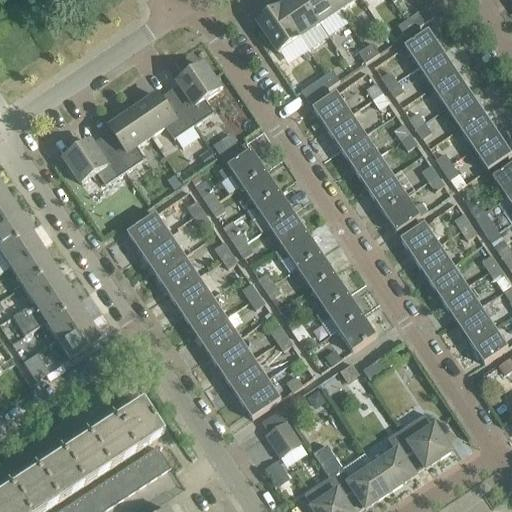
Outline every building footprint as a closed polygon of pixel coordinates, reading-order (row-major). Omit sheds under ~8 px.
[(301,0),(297,0),(281,12),(300,41),(320,27),(301,0)] [(330,0),(301,0),(320,27),(340,13),(330,0)] [(330,0),(340,13),(359,0),(330,0)] [(427,10),(405,25),(412,35),(434,20),(427,10)] [(300,41),(281,12),(280,11),(259,26),(279,55),(300,41)] [(412,35),(405,25),(398,29),(405,40),(412,35)] [(405,51),(419,72),(443,56),(429,35),(405,51)] [(373,47),(365,51),(373,62),(380,57),(373,47)] [(373,62),(365,51),(358,56),(366,67),(373,62)] [(419,72),(433,93),(457,77),(443,56),(419,72)] [(181,88),(171,95),(194,130),(214,116),(206,104),(221,94),(204,69),(179,85),(181,88)] [(333,74),(326,78),(333,89),(340,84),(333,74)] [(382,82),(388,92),(397,86),(391,76),(382,82)] [(433,93),(447,113),(471,97),(457,77),(433,93)] [(333,89),(326,78),(301,95),(308,106),(333,89)] [(397,86),(388,92),(395,102),(404,96),(397,86)] [(367,94),(373,103),(382,97),(376,88),(367,94)] [(159,99),(135,115),(151,140),(166,131),(174,143),(194,130),(171,95),(161,102),(159,99)] [(314,113),(327,134),(351,118),(338,97),(314,113)] [(382,97),(373,103),(381,114),(389,108),(382,97)] [(447,113),(460,133),(484,117),(471,97),(447,113)] [(112,135),(102,141),(126,176),(146,163),(137,150),(151,140),(135,115),(110,132),(112,135)] [(409,122),(416,134),(426,127),(418,116),(409,122)] [(460,133),(475,154),(499,138),(484,117),(460,133)] [(327,134),(341,154),(365,138),(351,118),(327,134)] [(426,127),(416,134),(422,142),(432,136),(426,127)] [(395,134),(402,144),(411,138),(404,128),(395,134)] [(218,143),(224,155),(241,147),(236,135),(218,143)] [(341,154),(355,175),(379,159),(365,138),(341,154)] [(411,138),(402,144),(415,165),(425,159),(411,138)] [(511,158),(499,138),(475,154),(488,175),(511,159),(511,158)] [(126,176),(102,141),(92,148),(90,146),(66,162),(82,187),(97,177),(106,190),(126,176)] [(233,178),(241,190),(266,174),(252,153),(219,175),(225,183),(233,178)] [(436,163),(444,175),(453,169),(446,157),(436,163)] [(379,159),(355,175),(369,196),(393,180),(379,159)] [(422,175),(428,186),(438,179),(432,169),(422,175)] [(453,169),(444,175),(449,184),(459,177),(453,169)] [(511,169),(493,182),(507,202),(511,199),(511,169)] [(241,190),(255,210),(280,195),(266,174),(241,190)] [(438,179),(428,186),(435,195),(445,189),(438,179)] [(369,196),(383,216),(407,201),(393,180),(369,196)] [(196,191),(210,211),(219,205),(206,184),(196,191)] [(255,210),(247,216),(252,224),(260,219),(269,232),(294,216),(280,195),(255,210)] [(0,201),(0,226),(17,216),(6,198),(0,201)] [(407,201),(383,216),(397,238),(429,216),(423,206),(414,212),(407,201)] [(194,222),(195,224),(205,217),(197,205),(178,218),(185,228),(194,222)] [(219,205),(210,211),(216,221),(226,214),(219,205)] [(469,212),(476,223),(486,216),(479,206),(469,212)] [(0,252),(29,234),(17,216),(0,226),(0,252)] [(282,252),(306,235),(294,216),(269,232),(282,252)] [(486,216),(476,223),(490,243),(498,239),(491,227),(493,226),(486,216)] [(205,217),(195,224),(201,232),(210,225),(205,217)] [(127,237),(142,259),(171,240),(156,218),(127,237)] [(455,224),(461,235),(471,228),(464,218),(455,224)] [(223,230),(238,252),(247,245),(233,224),(223,230)] [(401,244),(416,266),(440,249),(426,228),(401,244)] [(471,228),(461,235),(468,244),(477,238),(471,228)] [(0,252),(0,257),(10,272),(41,252),(29,234),(0,252)] [(306,235),(282,252),(274,257),(280,266),(288,261),(296,273),(321,257),(306,235)] [(142,259),(155,278),(184,259),(171,240),(142,259)] [(247,245),(238,252),(244,261),(253,255),(247,245)] [(215,252),(223,263),(233,257),(225,246),(215,252)] [(497,254),(504,264),(511,258),(511,256),(506,248),(497,254)] [(416,266),(429,286),(454,269),(440,249),(416,266)] [(10,272),(21,290),(52,270),(41,252),(10,272)] [(233,257),(223,263),(229,273),(239,266),(233,257)] [(296,273),(310,294),(335,278),(321,257),(296,273)] [(155,278),(169,299),(198,280),(184,259),(155,278)] [(482,266),(489,275),(499,269),(492,259),(482,266)] [(429,286),(443,306),(467,290),(454,269),(429,286)] [(499,269),(489,275),(495,285),(505,279),(499,269)] [(21,290),(32,307),(33,308),(64,288),(52,270),(21,290)] [(258,283),(265,293),(274,287),(268,277),(258,283)] [(310,294),(323,314),(348,298),(335,278),(310,294)] [(169,299),(183,319),(211,300),(198,280),(169,299)] [(243,294),(250,305),(260,298),(252,287),(243,294)] [(274,287),(265,293),(272,303),(281,296),(274,287)] [(24,340),(45,326),(76,306),(64,288),(33,308),(32,307),(12,320),(24,340)] [(467,290),(443,306),(457,327),(481,310),(467,290)] [(260,298),(250,305),(257,314),(266,307),(260,298)] [(328,339),(337,334),(362,319),(348,298),(323,314),(315,319),(328,339)] [(211,300),(183,319),(197,340),(226,321),(211,300)] [(45,326),(56,344),(88,324),(76,306),(45,326)] [(279,314),(292,334),(302,328),(288,307),(279,314)] [(457,327),(470,347),(494,330),(481,310),(457,327)] [(362,319),(337,334),(351,356),(376,340),(362,319)] [(197,340),(211,361),(240,342),(226,321),(197,340)] [(88,324),(56,344),(47,350),(59,369),(100,343),(88,324)] [(270,334),(277,346),(287,339),(280,328),(270,334)] [(302,328),(292,334),(299,344),(309,338),(302,328)] [(494,330),(470,347),(484,367),(508,351),(494,330)] [(287,339),(277,346),(283,355),(293,348),(287,339)] [(211,361),(224,381),(253,362),(240,342),(211,361)] [(22,367),(35,386),(48,377),(36,358),(22,367)] [(363,374),(370,385),(391,371),(384,361),(363,374)] [(224,381),(238,402),(267,383),(253,362),(224,381)] [(350,382),(362,375),(356,365),(344,372),(350,382)] [(267,383),(238,402),(252,423),(281,403),(267,383)] [(0,511),(47,511),(161,438),(139,405),(0,497),(0,511)] [(283,413),(262,426),(269,437),(290,423),(283,413)] [(426,418),(402,434),(415,454),(426,472),(451,455),(426,418)] [(287,426),(266,439),(282,463),(302,449),(287,426)] [(396,456),(374,471),(391,496),(415,479),(403,462),(415,454),(402,434),(388,443),(396,456)] [(144,459),(157,479),(170,471),(156,451),(144,459)] [(145,487),(157,479),(144,459),(132,466),(145,487)] [(278,463),(265,471),(274,484),(286,476),(278,463)] [(134,495),(145,487),(132,466),(120,474),(134,495)] [(343,473),(329,482),(342,502),(343,502),(354,494),(366,511),(391,496),(374,471),(352,486),(343,473)] [(122,502),(134,495),(120,474),(109,482),(122,502)] [(110,510),(122,502),(109,482),(97,489),(110,510)] [(342,502),(329,482),(305,499),(313,511),(349,511),(343,502),(342,502)] [(94,511),(106,511),(110,510),(97,489),(85,497),(94,511)] [(78,511),(94,511),(85,497),(73,504),(78,511)]
